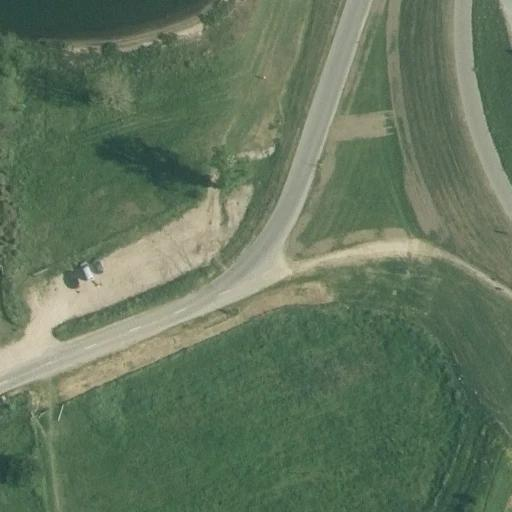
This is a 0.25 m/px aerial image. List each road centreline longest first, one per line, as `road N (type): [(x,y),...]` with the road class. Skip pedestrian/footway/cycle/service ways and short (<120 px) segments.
road 1 (unclassified): [(0,385),(221,291),(262,253),(315,133),(358,0)]
road 2 (unclassified): [(511,209),(470,112),(459,0)]
